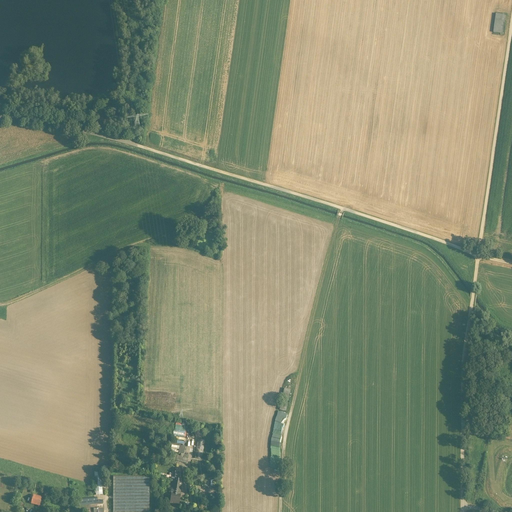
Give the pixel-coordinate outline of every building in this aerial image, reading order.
[(504,15),(496,14),(494,33),(503,34),(505,23),(503,23),(504,15)] [(290,390),(285,389),(280,410),(286,411),(290,390)] [(205,441),(198,440),(195,459),(202,460),(205,441)] [(101,471),(94,472),(96,495),(103,494),(101,471)] [(175,473),(173,472),(172,479),(175,479),(173,489),(172,489),(170,490),(169,492),(171,494),(170,502),(179,504),(181,495),(180,494),(183,474),(175,473)] [(149,511),(149,477),(113,477),(113,511),(149,511)] [(45,498),(33,495),(31,504),(43,507),(45,498)] [(97,497),(72,500),(73,506),(103,504),(103,500),(97,501),(97,497)]
